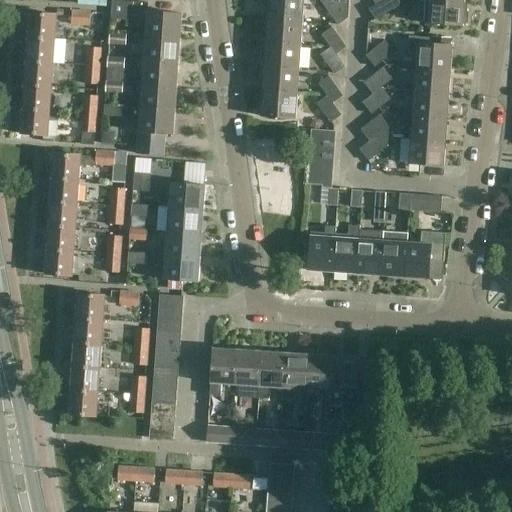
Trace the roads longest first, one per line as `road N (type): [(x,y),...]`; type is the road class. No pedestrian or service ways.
road 1 (residential): [(458,326),(257,313),(216,0)]
road 2 (residential): [(458,326),(503,0)]
